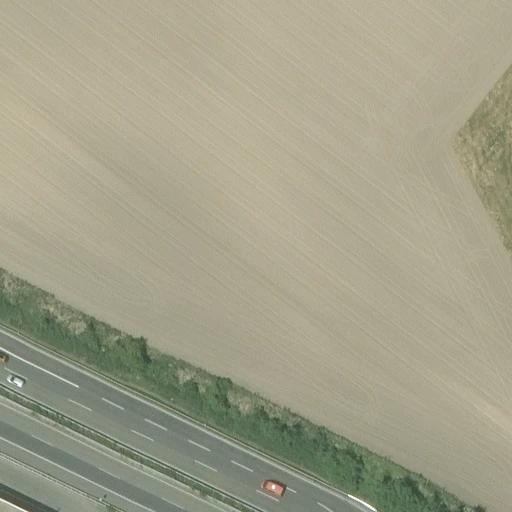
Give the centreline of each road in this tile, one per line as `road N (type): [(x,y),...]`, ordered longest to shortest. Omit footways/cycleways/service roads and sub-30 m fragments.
road 1 (motorway): [(297,511),(0,367)]
road 2 (motorway): [(0,422),(184,511)]
